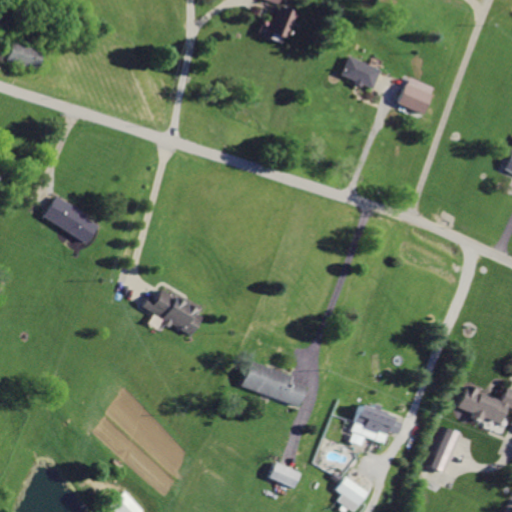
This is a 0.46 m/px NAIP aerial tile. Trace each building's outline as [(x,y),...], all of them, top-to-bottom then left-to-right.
[(273,8),(262,35),(283,44),(294,16),(273,8)] [(34,67),(39,50),(8,41),(3,59),(34,67)] [(346,53),(336,76),(371,90),(380,66),(346,53)] [(430,91),(403,83),(397,104),(423,112),(430,91)] [(511,142),(500,173),(511,177),(511,142)] [(39,215),(82,242),(94,223),(51,196),(39,215)] [(138,307),(188,332),(201,307),(168,290),(167,293),(157,288),(151,300),(144,296),(138,307)] [(301,385),(286,380),(289,374),(246,360),(237,386),(295,405),(301,385)] [(511,390),(500,386),(494,400),(477,394),(478,389),(463,383),(453,408),(466,413),(465,418),(479,423),(481,418),(496,424),(503,407),(510,410),(511,405),(511,390)] [(357,403),(348,431),(371,438),(374,429),(393,435),(397,421),(388,418),(390,412),(367,405),(367,406),(357,403)] [(438,426),(423,466),(443,474),(459,434),(438,426)] [(292,486),(297,471),(272,462),(267,477),(292,486)] [(339,493),(335,500),(351,510),(364,490),(343,476),(333,489),(339,493)] [(140,511),(143,510),(125,490),(109,505),(116,511),(140,511)]
